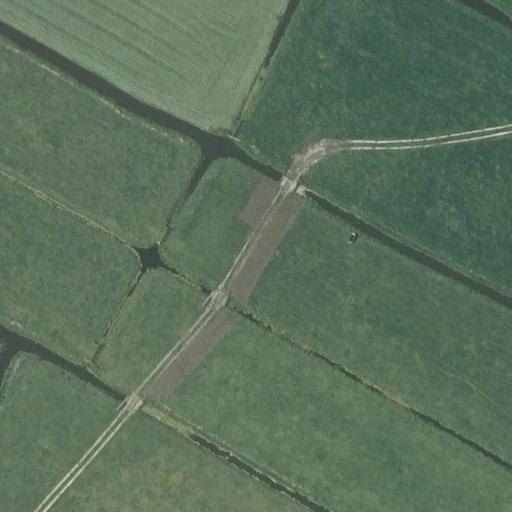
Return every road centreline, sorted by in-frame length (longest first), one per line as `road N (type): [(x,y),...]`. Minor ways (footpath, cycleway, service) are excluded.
road 1 (track): [(148,385),(216,304),(298,165)]
road 2 (track): [(298,165),(322,148),(511,130)]
road 3 (track): [(36,511),(148,385)]
